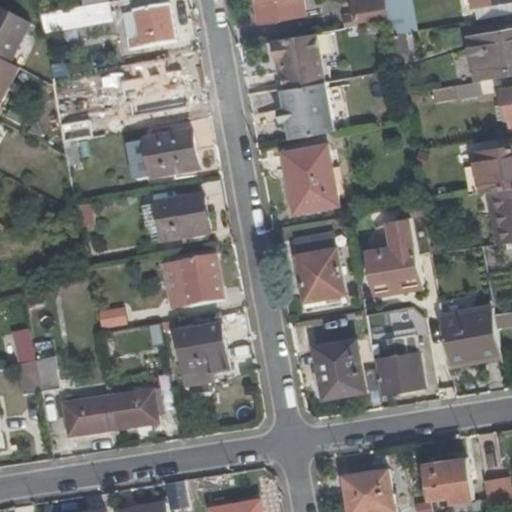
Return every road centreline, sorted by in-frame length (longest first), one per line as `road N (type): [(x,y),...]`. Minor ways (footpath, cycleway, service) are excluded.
road 1 (residential): [(288,444),(210,0)]
road 2 (residential): [(288,444),(0,490)]
road 3 (residential): [(511,409),(288,444)]
